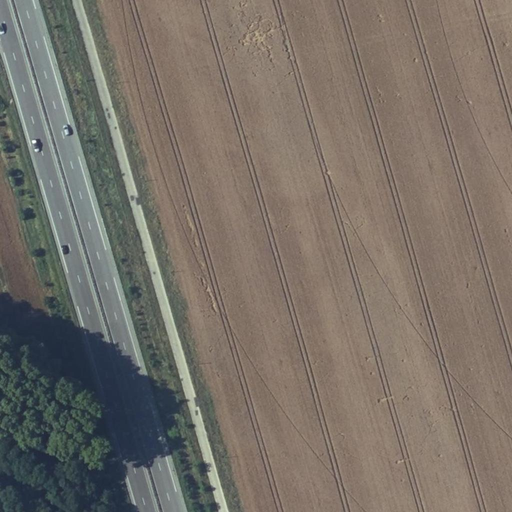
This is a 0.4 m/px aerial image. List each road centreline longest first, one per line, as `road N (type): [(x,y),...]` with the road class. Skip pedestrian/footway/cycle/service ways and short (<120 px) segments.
road 1 (trunk): [(172,511),(24,0)]
road 2 (unclassified): [(76,0),(223,511)]
road 3 (trunk): [(0,1),(147,511)]
